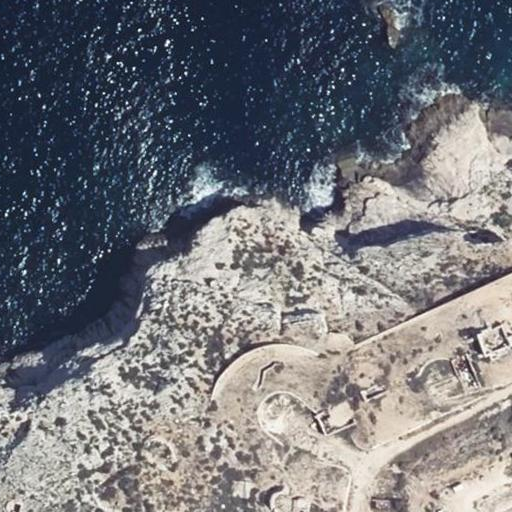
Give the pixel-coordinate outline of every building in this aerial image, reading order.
[(491,325),(478,330),(480,335),(485,351),(511,342),(511,329),(508,332),(503,319),(491,325)] [(348,400),(316,412),(325,436),(350,426),(357,424),(348,400)] [(511,454),(440,487),(451,511),(460,511),(451,491),(511,463),(511,454)] [(511,511),(511,463),(451,491),(460,511),(511,511)] [(253,501),(258,485),(249,483),(236,480),(232,496),(243,498),(253,501)] [(309,508),(311,498),(299,497),(291,495),(286,486),(281,487),(277,489),(273,492),(271,497),(271,503),(274,510),(276,511),(305,511),(306,508),(309,508)]
